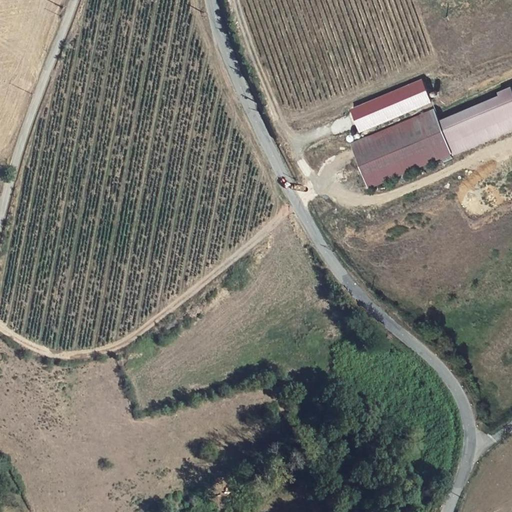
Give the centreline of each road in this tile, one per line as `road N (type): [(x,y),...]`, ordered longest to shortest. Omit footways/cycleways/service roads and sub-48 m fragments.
road 1 (tertiary): [(446,511),(470,451),(461,401),(434,362),(350,286),(309,225),(243,90),(213,0)]
road 2 (track): [(0,326),(67,356),(120,344),(297,202)]
road 3 (unclassified): [(0,215),(73,0)]
